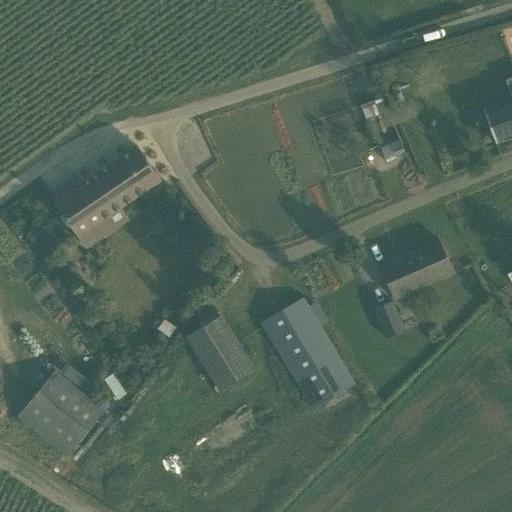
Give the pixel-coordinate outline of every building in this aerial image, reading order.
[(511,98),(483,109),(496,143),(511,136),(511,98)] [(79,179),(52,197),(77,235),(120,206),(160,179),(138,146),(83,184),(79,179)] [(454,273),(439,240),(380,266),(394,299),(454,273)] [(302,297),(261,322),(313,408),(355,383),(302,297)] [(373,308),(386,338),(391,348),(409,340),(391,300),(373,308)] [(222,315),(184,339),(217,392),(255,369),(222,315)] [(68,456),(104,411),(55,370),(18,415),(68,456)] [(194,493),(279,442),(253,400),(188,439),(193,447),(174,459),(194,493)]
